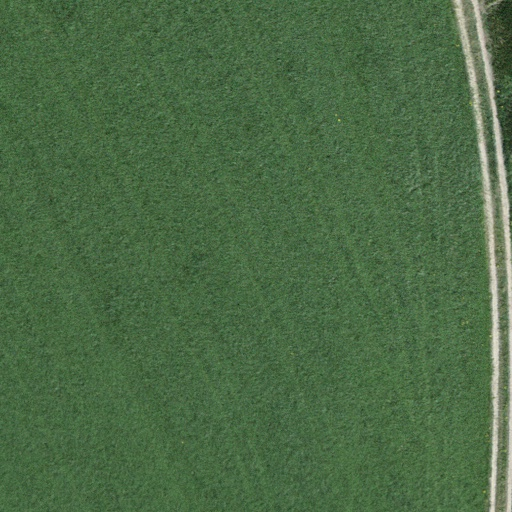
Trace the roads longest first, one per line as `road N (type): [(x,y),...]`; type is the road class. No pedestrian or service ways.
road 1 (track): [(511,273),(490,77),(470,0)]
road 2 (track): [(505,511),(511,330)]
